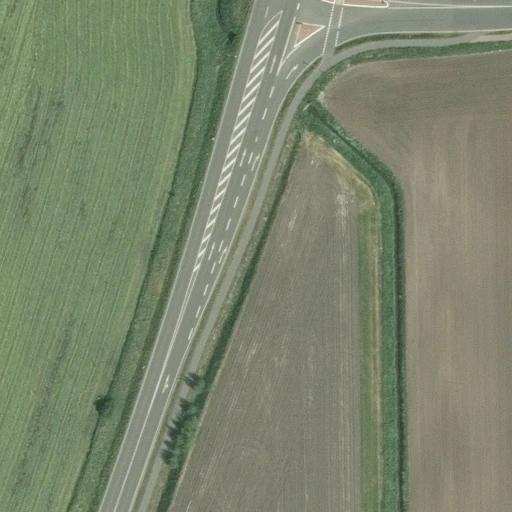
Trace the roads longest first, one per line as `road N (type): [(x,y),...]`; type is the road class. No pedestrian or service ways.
road 1 (secondary): [(237,156),(118,511)]
road 2 (secondary): [(237,156),(299,61),(335,32),(444,7)]
road 3 (secondary): [(286,0),(237,156)]
